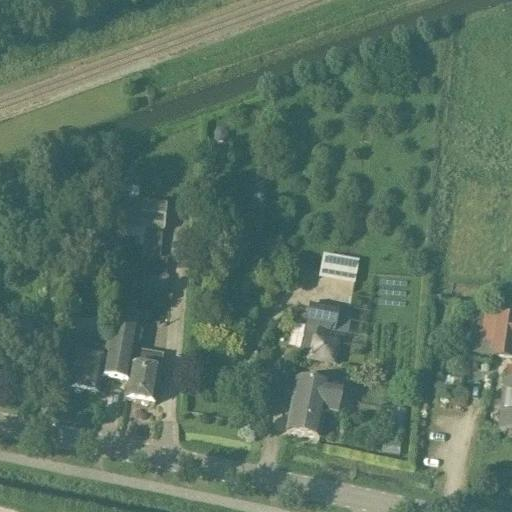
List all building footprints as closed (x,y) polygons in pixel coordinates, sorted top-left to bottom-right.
[(213,135),(213,141),(217,145),(223,145),(226,141),(226,135),(223,131),(217,131),(213,135)] [(144,275),(143,292),(164,294),(166,261),(159,260),(161,234),(163,234),(165,208),(117,202),(114,229),(124,230),(144,233),(142,245),(141,245),(141,250),(140,253),(142,254),(139,274),(144,275)] [(134,249),(141,250),(141,245),(142,245),(144,233),(124,230),(123,240),(132,241),(134,241),(134,249)] [(71,337),(67,358),(74,359),(68,392),(72,392),(74,395),(78,395),(81,394),(97,397),(100,380),(125,385),(125,383),(129,382),(131,369),(133,351),(136,352),(137,352),(142,321),(141,321),(143,292),(144,275),(139,274),(142,254),(140,253),(140,257),(131,256),(132,241),(123,240),(101,239),(101,255),(115,256),(114,277),(113,277),(111,316),(110,316),(106,344),(71,337)] [(355,289),(360,265),(323,258),(319,283),(355,289)] [(340,313),(310,307),(305,330),(336,336),(340,313)] [(511,312),(499,310),(499,312),(475,309),(471,340),(474,340),(472,357),(493,359),(493,362),(511,363),(511,312)] [(299,360),(308,361),(313,339),(340,345),(335,373),(337,374),(343,347),(344,348),(346,338),(348,338),(352,316),(340,313),(336,336),(305,330),(299,360)] [(340,345),(313,339),(308,361),(308,368),(335,373),(340,345)] [(125,383),(125,385),(128,385),(125,402),(139,405),(142,407),(146,408),(149,406),(154,407),(161,373),(163,357),(137,353),(137,352),(136,352),(133,351),(131,369),(129,382),(125,383)] [(18,375),(0,371),(0,385),(16,388),(18,375)] [(296,381),(286,438),(319,445),(324,416),(339,419),(344,390),(296,381)] [(511,385),(508,385),(505,384),(499,435),(511,436),(511,385)] [(403,434),(406,410),(394,409),(391,433),(403,434)] [(402,444),(384,442),(383,454),(400,456),(402,444)]
